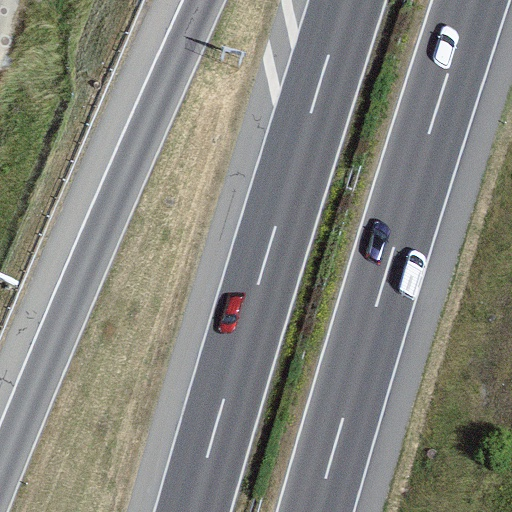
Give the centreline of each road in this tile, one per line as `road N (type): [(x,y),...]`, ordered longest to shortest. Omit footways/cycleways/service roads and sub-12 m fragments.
road 1 (motorway): [(316,511),(472,0)]
road 2 (motorway): [(346,0),(192,511)]
road 3 (motorway): [(205,0),(0,480)]
